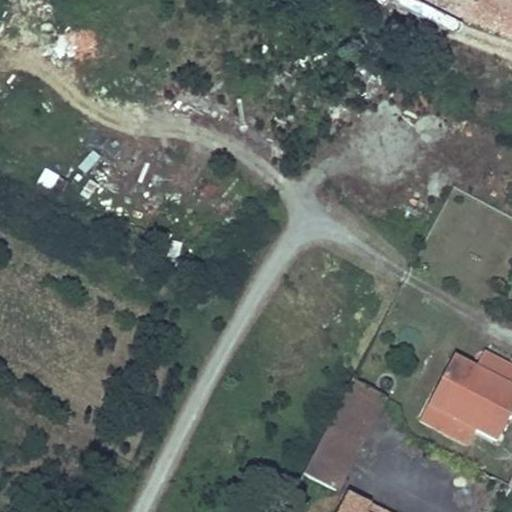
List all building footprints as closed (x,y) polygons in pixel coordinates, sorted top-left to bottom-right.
[(51,192),(58,177),(44,171),(37,186),(51,192)] [(346,204),(368,211),(374,194),(351,187),(346,204)] [(473,426),(474,430),(476,431),(497,442),(511,414),(511,370),(484,356),(476,371),(480,373),(466,398),(484,407),(473,426)] [(455,360),(420,424),(443,436),(453,419),(474,430),(473,426),(484,407),(466,398),(480,373),(476,371),(455,360)] [(352,382),(303,476),(335,492),(383,399),(352,382)] [(453,419),(443,436),(466,448),(476,431),(474,430),(453,419)] [(347,497),(339,511),(366,511),(369,508),(347,497)]
